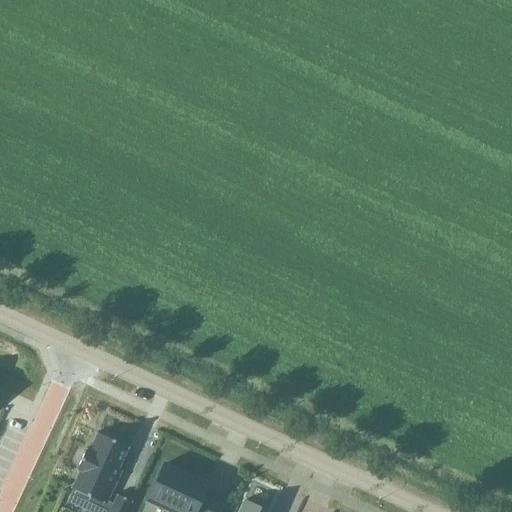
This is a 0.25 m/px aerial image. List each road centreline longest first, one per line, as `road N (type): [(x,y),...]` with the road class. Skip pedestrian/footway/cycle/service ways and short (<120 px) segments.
road 1 (residential): [(424,511),(70,348)]
road 2 (residential): [(70,348),(0,504)]
